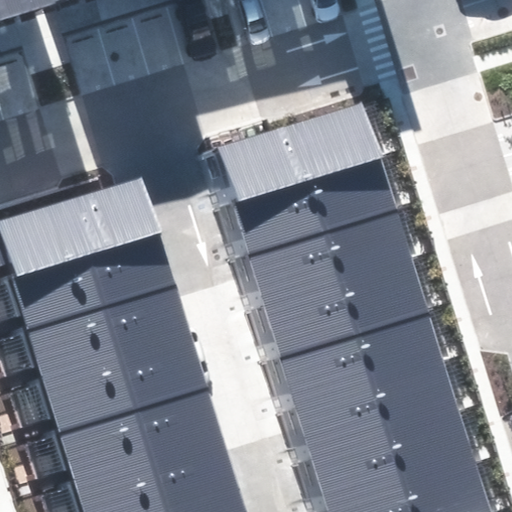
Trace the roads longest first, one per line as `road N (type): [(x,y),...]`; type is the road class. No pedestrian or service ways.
road 1 (residential): [(143,123),(270,511)]
road 2 (residential): [(143,123),(429,32)]
road 3 (residential): [(429,32),(511,294)]
road 4 (residential): [(0,163),(143,123)]
